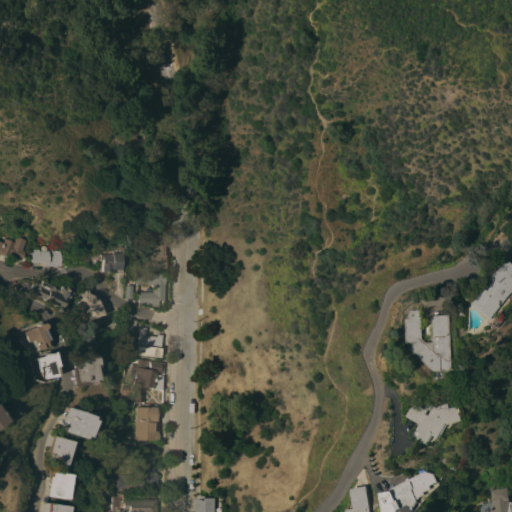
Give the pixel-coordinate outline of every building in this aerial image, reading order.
[(0,241),(4,243),(6,238),(13,241),(15,236),(25,241),(21,250),(24,251),(20,260),(8,254),(7,257),(0,254),(0,241)] [(145,268),(145,254),(151,254),(151,242),(162,242),(162,243),(165,243),(165,268),(145,268)] [(43,264),(43,262),(31,262),(30,256),(31,249),(38,249),(38,251),(59,250),(59,264),(43,264)] [(122,252),(121,269),(113,269),(113,272),(102,271),(102,254),(112,254),(112,252),(122,252)] [(477,304),(493,283),(495,285),(499,280),(495,276),(511,259),(511,299),(498,319),(477,304)] [(164,300),(157,300),(157,303),(138,303),(138,291),(152,292),(152,284),(133,283),(133,272),(164,273),(164,300)] [(35,295),(39,286),(38,286),(41,281),(49,285),(49,286),(50,286),(52,285),(53,286),(54,288),(54,289),(57,291),(60,285),(64,288),(65,286),(75,291),(72,296),(70,295),(68,299),(65,300),(64,300),(60,308),(35,295)] [(84,323),(77,308),(81,306),(79,300),(77,301),(75,294),(78,293),(78,291),(86,289),(87,291),(88,293),(93,295),(94,299),(96,299),(98,304),(100,304),(104,314),(84,323)] [(431,342),(438,342),(438,340),(437,341),(435,321),(437,320),(436,318),(438,318),(438,315),(454,314),(457,369),(439,371),(414,348),(416,346),(411,342),(409,318),(413,318),(412,310),(425,309),(427,338),(431,342)] [(137,321),(132,332),(121,327),(126,316),(137,321)] [(47,339),(43,341),(45,344),(45,347),(35,351),(30,340),(25,342),(20,332),(36,324),(36,325),(40,323),(42,323),(43,324),(43,326),(43,328),(42,329),(47,339)] [(137,354),(137,346),(140,326),(146,328),(145,334),(156,336),(157,334),(162,335),(160,357),(137,354)] [(54,366),(53,366),(56,375),(41,379),(39,371),(36,372),(33,358),(50,352),(54,366)] [(84,381),(85,383),(75,384),(70,360),(95,355),(96,364),(97,366),(95,369),(97,379),(84,381)] [(135,369),(131,368),(132,364),(136,365),(138,359),(163,362),(163,373),(161,373),(161,390),(148,388),(144,391),(144,399),(143,399),(141,402),(128,402),(132,385),(135,369)] [(416,435),(422,424),(408,416),(415,403),(426,409),(430,403),(438,408),(451,403),(452,408),(460,405),(465,420),(451,424),(443,438),(436,435),(431,444),(416,435)] [(93,416),(92,419),(95,420),(89,437),(86,436),(85,438),(64,431),(67,422),(61,420),(68,407),(93,416)] [(135,407),(158,408),(158,432),(159,433),(159,438),(158,438),(158,440),(134,439),(134,433),(128,432),(128,421),(135,421),(135,407)] [(48,460),(50,453),(48,452),(53,435),(73,441),(72,446),(73,447),(70,459),(68,459),(66,466),(48,460)] [(116,474),(133,475),(133,468),(124,467),(125,455),(154,456),(154,473),(158,473),(157,492),(116,490),(116,474)] [(393,490),(393,488),(407,481),(409,477),(410,477),(411,479),(428,470),(436,474),(440,481),(432,485),(434,488),(427,492),(429,497),(420,501),(414,511),(407,511),(404,510),(401,511),(399,511),(397,511),(386,511),(381,493),(393,490)] [(50,476),(52,476),(53,471),(54,471),(54,472),(72,474),(71,479),(72,479),(69,494),(68,499),(47,495),(50,476)] [(348,511),(348,506),(350,506),(350,503),(354,503),(352,488),(368,485),(372,511),(348,511)] [(511,511),(492,511),(492,510),(491,510),(490,507),(491,507),(489,488),(507,487),(508,502),(511,501),(511,511)] [(157,511),(129,511),(129,510),(124,510),(124,508),(114,508),(114,494),(125,494),(125,499),(157,499),(157,511)] [(195,511),(196,498),(205,498),(206,496),(214,497),(213,511),(195,511)] [(42,511),(44,502),(69,506),(69,511),(68,511),(42,511)]
